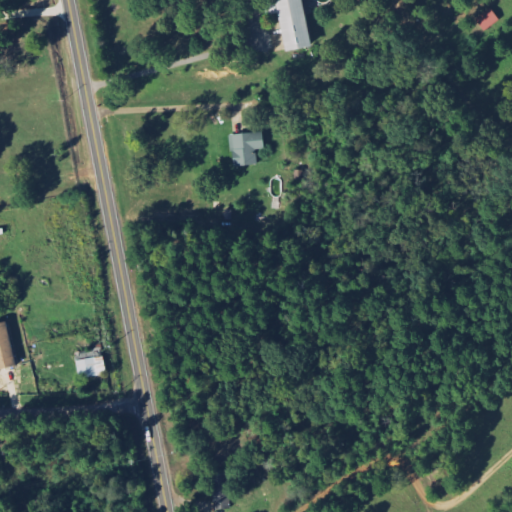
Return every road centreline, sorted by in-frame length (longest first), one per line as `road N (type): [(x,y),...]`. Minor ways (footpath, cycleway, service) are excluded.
road 1 (secondary): [(167,511),(68,0)]
road 2 (residential): [(146,405),(0,415)]
